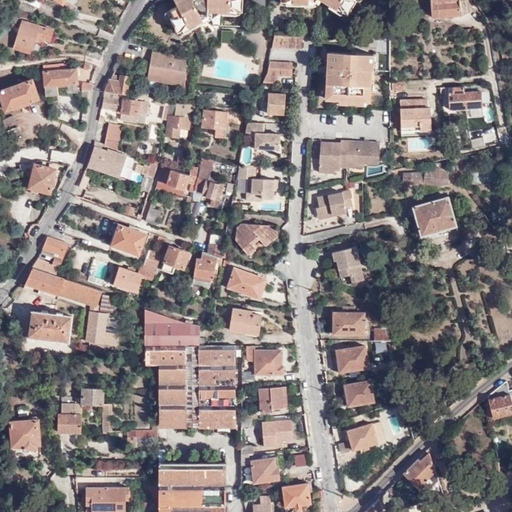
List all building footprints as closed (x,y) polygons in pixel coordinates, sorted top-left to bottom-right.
[(235,12),(242,13),(242,0),(174,0),(174,1),(177,7),(169,12),(172,18),(169,20),(177,34),(183,31),(187,24),(201,17),(207,17),(208,11),(223,12),(223,7),(229,7),(235,12)] [(341,12),(347,15),(355,1),(354,0),(279,0),(280,3),(288,1),(289,0),(310,0),(314,3),(315,0),(321,0),(330,5),(332,1),(337,4),(341,12)] [(457,1),(457,0),(429,0),(431,18),(459,16),(458,6),(461,5),(461,1),(457,1)] [(31,7),(21,2),(16,7),(26,11),(28,12),(31,7)] [(26,11),(16,7),(13,10),(2,26),(13,27),(18,15),(25,16),(26,11)] [(52,29),(21,20),(13,48),(32,53),(38,51),(42,37),(49,40),(52,29)] [(220,45),(228,45),(228,41),(233,41),(234,32),(221,32),(220,45)] [(301,48),(302,35),(301,35),(274,34),(271,47),(301,48)] [(99,60),(102,54),(88,48),(87,55),(99,60)] [(326,98),(338,99),(365,100),(369,101),(371,62),(373,62),(373,54),(327,51),(326,70),(326,98)] [(190,62),(157,55),(155,68),(151,67),(149,76),(163,78),(162,84),(185,88),(190,62)] [(278,74),(291,75),(291,62),(269,61),(267,69),(266,73),(278,74)] [(66,69),(65,64),(43,66),(45,95),(57,94),(56,85),(78,82),(76,68),(66,69)] [(278,74),(266,73),(262,81),(277,82),(278,74)] [(148,82),(162,84),(163,78),(149,76),(148,82)] [(120,81),(110,79),(103,91),(104,91),(126,95),(129,78),(120,77),(120,81)] [(38,97),(31,80),(0,90),(0,97),(4,110),(13,106),(13,108),(30,102),(29,101),(38,97)] [(89,98),(90,88),(83,87),(82,97),(89,98)] [(461,87),(439,88),(440,96),(447,95),(448,109),(465,108),(463,93),(461,87)] [(141,97),(136,96),(126,95),(104,91),(101,107),(121,111),(119,120),(136,123),(136,121),(136,120),(137,113),(146,115),(148,115),(149,111),(146,111),(149,99),(141,97)] [(284,114),(285,94),(267,92),(266,113),(284,114)] [(463,93),(465,108),(481,107),(479,92),(463,93)] [(427,118),(426,108),(426,100),(400,101),(400,126),(419,126),(419,131),(430,131),(430,118),(427,118)] [(195,104),(192,104),(192,105),(170,102),(169,104),(175,105),(174,109),(187,110),(193,111),(195,104)] [(175,105),(169,104),(169,106),(167,116),(169,116),(166,136),(178,137),(179,128),(188,129),(189,119),(183,118),(184,113),(187,113),(187,110),(174,109),(175,105)] [(224,137),(226,111),(204,110),(203,128),(215,129),(215,137),(224,137)] [(145,123),(146,115),(137,113),(136,120),(136,121),(145,123)] [(12,116),(0,120),(3,126),(14,122),(12,116)] [(108,123),(105,138),(118,141),(120,126),(108,123)] [(263,133),(263,124),(247,123),(244,133),(255,134),(254,148),(278,149),(279,134),(263,133)] [(5,132),(7,138),(18,133),(16,128),(5,132)] [(429,136),(407,137),(407,152),(430,150),(429,136)] [(118,141),(105,138),(104,145),(105,146),(117,149),(118,141)] [(471,150),(484,147),(483,139),(469,141),(471,150)] [(339,167),(345,168),(347,142),(340,141),(340,143),(320,142),(318,169),(335,171),(339,171),(339,167)] [(87,164),(128,178),(135,158),(126,155),(127,153),(117,149),(105,146),(104,145),(94,142),(93,149),(87,164)] [(378,165),(379,144),(347,142),(345,168),(354,168),(355,163),(378,165)] [(502,147),(491,149),(493,158),(503,156),(502,147)] [(209,177),(213,161),(201,157),(198,170),(196,178),(193,190),(200,192),(199,193),(211,197),(209,204),(216,207),(223,182),(209,177)] [(470,161),(470,157),(458,159),(459,167),(465,166),(464,162),(470,161)] [(139,188),(149,191),(155,169),(157,165),(151,163),(147,175),(144,174),(139,188)] [(41,189),(50,192),(55,169),(35,164),(29,186),(31,187),(31,191),(39,193),(41,189)] [(254,167),(238,166),(237,168),(236,178),(246,178),(246,192),(262,193),(262,198),(272,199),(273,190),(274,179),(253,178),(254,167)] [(190,167),(188,176),(196,178),(198,170),(190,167)] [(188,176),(160,168),(155,188),(182,196),(186,182),(190,184),(188,191),(192,192),(193,190),(196,178),(188,176)] [(402,174),(402,185),(424,185),(437,186),(447,185),(448,173),(424,171),(424,174),(402,174)] [(78,185),(85,188),(89,176),(83,174),(78,185)] [(316,197),(318,207),(319,206),(322,217),(330,216),(329,213),(344,210),(343,205),(350,204),(348,198),(350,196),(349,189),(316,197)] [(262,193),(246,192),(245,200),(261,200),(262,198),(262,193)] [(113,202),(102,198),(100,203),(111,208),(113,202)] [(455,226),(447,198),(412,207),(420,235),(455,226)] [(190,202),(190,213),(198,213),(199,203),(190,202)] [(153,209),(148,207),(143,221),(155,226),(159,211),(153,209)] [(504,221),(501,213),(488,215),(489,224),(504,221)] [(111,245),(137,255),(145,235),(112,222),(108,234),(114,236),(111,245)] [(276,229),(272,225),(241,222),(236,226),(235,239),(247,253),(255,246),(252,243),(259,237),(265,245),(276,236),(277,231),(276,229)] [(69,245),(47,237),(42,248),(64,256),(69,245)] [(220,258),(223,245),(208,242),(206,253),(220,258)] [(305,254),(309,256),(310,245),(301,246),(300,253),(305,254)] [(188,254),(169,247),(161,270),(172,274),(175,266),(182,269),(188,254)] [(353,255),(351,247),(331,253),(333,261),(337,260),(338,265),(336,265),(339,277),(349,275),(350,282),(362,279),(356,255),(353,255)] [(64,256),(42,248),(40,253),(54,258),(62,261),(64,256)] [(219,265),(220,258),(206,253),(197,250),(192,276),(212,279),(214,264),(219,265)] [(156,269),(160,255),(148,251),(143,265),(156,269)] [(59,267),(62,261),(54,258),(52,264),(59,267)] [(44,262),(36,259),(31,267),(32,267),(56,275),(57,271),(43,266),(44,262)] [(153,278),(156,269),(143,265),(142,266),(139,265),(136,272),(114,265),(107,282),(135,292),(141,274),(153,278)] [(56,275),(32,267),(27,284),(58,295),(58,293),(90,304),(85,341),(114,346),(115,337),(113,337),(114,331),(103,329),(105,313),(96,311),(102,291),(56,275)] [(265,278),(233,268),(228,286),(259,296),(265,278)] [(58,295),(27,284),(25,288),(56,298),(58,295)] [(112,314),(115,296),(102,291),(96,311),(105,313),(112,314)] [(247,313),(247,309),(231,307),(228,329),(258,334),(261,315),(247,313)] [(198,339),(199,326),(191,324),(186,322),(183,321),(144,309),(143,364),(158,364),(159,424),(235,424),(234,386),(234,346),(198,346),(198,344),(198,339)] [(67,339),(70,317),(31,311),(28,334),(67,339)] [(332,334),(333,334),(363,335),(363,314),(333,314),(332,324),(332,334)] [(390,342),(387,329),(373,329),(373,342),(390,342)] [(368,368),(365,347),(336,350),(337,357),(334,357),(336,373),(368,368)] [(280,366),(280,351),(254,351),(253,374),(281,375),(281,374),(283,374),(283,366),(280,366)] [(252,372),(240,372),(240,381),(252,381),(252,372)] [(511,376),(488,396),(493,419),(511,413),(511,391),(509,392),(507,388),(511,384),(511,376)] [(344,385),(347,406),(373,402),(369,382),(344,385)] [(82,387),(82,398),(62,397),(61,414),(57,414),(57,432),(80,432),(82,402),(102,403),(103,388),(82,387)] [(284,408),(283,387),(257,389),(259,413),(277,412),(277,409),(284,408)] [(110,430),(110,404),(103,404),(102,429),(110,430)] [(239,412),(240,420),(251,419),(256,418),(255,411),(239,412)] [(35,447),(34,444),(38,443),(37,420),(28,420),(27,417),(20,417),(20,421),(9,421),(11,445),(22,445),(23,448),(35,447)] [(251,419),(240,420),(241,433),(250,432),(250,426),(251,426),(251,419)] [(291,439),(289,420),(262,423),(263,446),(275,445),(275,441),(291,439)] [(376,443),(371,425),(347,431),(343,433),(345,442),(350,441),(352,449),(376,443)] [(157,443),(157,431),(127,430),(127,442),(157,443)] [(247,455),(253,454),(252,446),(240,448),(240,455),(247,455)] [(172,511),(172,504),(225,505),(225,465),(164,464),(164,451),(158,451),(157,511),(172,511)] [(294,455),(296,467),(310,465),(308,453),(294,455)] [(418,463),(416,461),(402,474),(424,493),(437,479),(428,453),(418,463)] [(250,461),(253,483),(278,480),(277,468),(274,468),(273,458),(268,459),(268,456),(260,457),(261,460),(250,461)] [(500,490),(511,489),(511,465),(511,460),(498,462),(500,490)] [(143,478),(131,478),(132,488),(143,489),(143,478)] [(143,489),(143,498),(156,498),(157,478),(143,478),(143,489)] [(284,507),(293,506),(301,505),(310,503),(307,484),(282,487),(284,507)] [(86,488),(86,504),(93,505),(93,511),(106,511),(107,511),(125,511),(124,500),(129,500),(129,489),(86,488)] [(432,507),(445,501),(441,492),(429,498),(432,507)] [(270,511),(269,497),(260,497),(261,506),(253,507),(254,511),(270,511)] [(374,511),(377,511),(382,510),(378,498),(372,505),(374,511)] [(37,511),(37,503),(20,505),(21,511),(37,511)]
